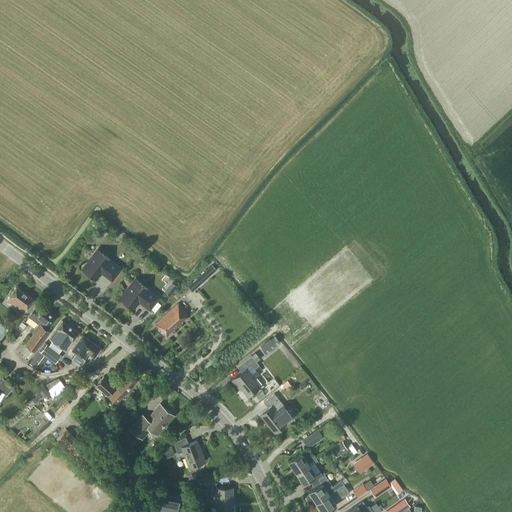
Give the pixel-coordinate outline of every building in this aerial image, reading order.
[(99,226),(96,231),(100,235),(101,234),(104,230),(99,226)] [(132,257),(135,253),(126,246),(123,250),(132,257)] [(111,278),(119,268),(109,260),(110,259),(97,250),(84,267),(96,276),(103,268),(106,270),(103,272),(111,278)] [(135,253),(132,257),(141,263),(144,259),(137,253),(137,254),(135,253)] [(199,285),(212,273),(207,268),(194,280),(199,285)] [(149,307),(157,297),(147,289),(147,288),(135,279),(122,296),(134,305),(141,297),(143,299),(141,301),(149,307)] [(24,312),(34,299),(16,286),(6,299),(24,312)] [(29,316),(39,323),(37,326),(38,327),(26,344),(34,351),(49,331),(47,329),(57,316),(38,303),(29,316)] [(189,316),(188,315),(178,303),(155,323),(167,336),(170,333),(169,332),(172,329),(173,330),(182,322),(181,321),(185,317),(186,318),(189,316)] [(10,328),(17,317),(10,312),(2,323),(0,321),(0,339),(9,327),(10,328)] [(65,349),(72,340),(73,340),(79,332),(62,320),(56,328),(57,329),(50,339),(53,340),(49,345),(59,353),(63,348),(65,349)] [(84,359),(89,353),(94,357),(101,348),(82,335),(71,349),(76,353),(72,358),(80,364),(81,363),(85,359),(84,359)] [(280,342),(275,335),(258,349),(262,354),(265,352),(266,354),(280,342)] [(55,362),(61,354),(59,353),(49,345),(46,343),(41,352),(39,350),(29,363),(35,367),(45,355),(55,362)] [(255,352),(251,355),(256,361),(260,358),(255,352)] [(260,386),(254,379),(259,375),(254,368),(259,364),(256,361),(251,355),(237,366),(242,372),(232,380),(240,390),(242,389),(247,396),(260,386)] [(116,404),(138,379),(129,371),(116,387),(103,376),(96,385),(108,396),(107,396),(116,404)] [(6,395),(13,386),(1,376),(0,376),(0,391),(1,391),(6,395)] [(303,383),(309,390),(315,385),(310,378),(303,383)] [(44,386),(50,393),(53,397),(55,400),(61,395),(59,392),(66,387),(60,381),(58,379),(50,382),(44,386)] [(286,380),(282,384),(287,389),(291,385),(286,380)] [(45,398),(50,393),(44,386),(38,390),(45,398)] [(293,417),(283,404),(274,393),(264,401),(268,407),(260,414),(274,432),(286,422),(293,417)] [(157,433),(172,415),(159,404),(147,419),(141,415),(131,428),(142,437),(150,427),(157,433)] [(92,452),(85,446),(72,434),(72,433),(66,428),(56,438),(62,444),(63,443),(76,456),(82,462),(92,452)] [(324,437),(318,429),(303,439),(309,447),(324,437)] [(190,467),(204,461),(196,441),(188,444),(185,437),(173,442),(177,453),(183,450),(190,467)] [(348,449),(342,441),(331,449),(336,457),(348,449)] [(174,455),(171,445),(162,449),(166,458),(174,455)] [(295,472),(316,458),(313,454),(306,459),(301,452),(288,461),(295,472)] [(374,463),(367,453),(352,464),(359,473),(374,463)] [(323,475),(315,464),(318,461),(316,458),(295,472),(303,483),(309,479),(312,483),(323,475)] [(316,502),(344,483),(341,480),(332,485),(325,474),(323,475),(312,483),(314,487),(308,491),(316,502)] [(203,485),(216,485),(215,477),(202,477),(203,485)] [(388,482),(386,477),(369,489),(375,497),(391,486),(388,482)] [(394,478),(388,482),(391,486),(396,494),(403,489),(394,478)] [(374,485),(370,479),(364,483),(368,489),(374,485)] [(350,492),(346,487),(344,483),(316,502),(322,511),(324,511),(336,504),(333,499),(340,494),(342,497),(350,492)] [(367,490),(362,483),(352,490),(357,497),(367,490)] [(176,511),(179,497),(167,495),(168,489),(155,487),(153,500),(157,501),(154,511),(176,511)] [(232,511),(232,488),(215,488),(216,511),(232,511)] [(405,510),(405,509),(410,506),(404,498),(384,511),(403,511),(405,511),(405,510)] [(374,504),(370,507),(369,507),(367,508),(362,501),(345,511),(368,511),(377,506),(374,505),(374,504)]
